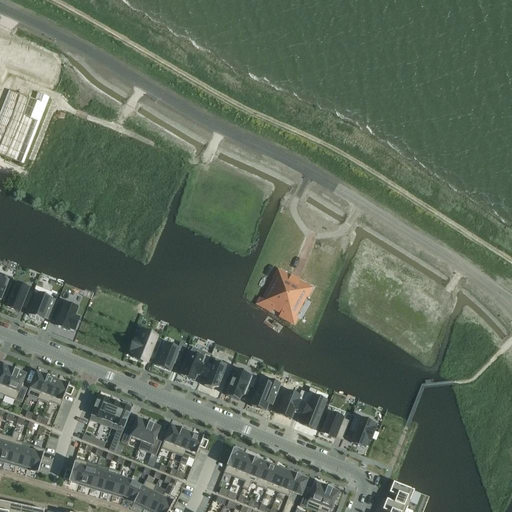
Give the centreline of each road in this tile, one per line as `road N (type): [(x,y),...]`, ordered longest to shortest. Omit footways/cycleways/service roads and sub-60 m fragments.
road 1 (tertiary): [(511,337),(465,293),(111,94),(61,37),(0,8)]
road 2 (residential): [(0,333),(364,482)]
